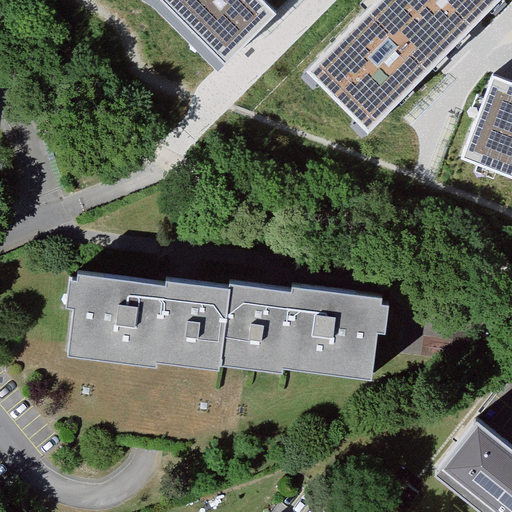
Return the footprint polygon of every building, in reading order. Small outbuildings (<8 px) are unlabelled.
[(257,0),(131,0),(149,11),(210,71),(270,12),(257,0)] [(372,0),(299,70),(361,134),(433,65),(500,0),(372,0)] [(511,87),(490,80),(459,165),(511,184),(511,87)] [(156,377),(157,370),(168,296),(81,283),(69,365),(156,377)] [(218,379),(218,376),(229,297),(169,289),(168,296),(157,370),(218,379)] [(230,292),(229,297),(218,376),(284,385),(285,375),(296,302),(230,292)] [(297,295),(296,302),(285,375),(379,389),(391,310),(297,295)] [(511,511),(511,450),(475,421),(435,470),(488,511),(511,511)]
